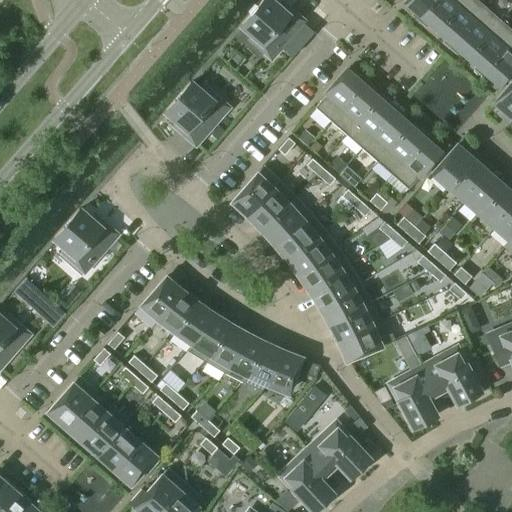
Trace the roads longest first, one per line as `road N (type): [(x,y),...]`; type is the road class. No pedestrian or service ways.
road 1 (residential): [(192,192),(254,250),(299,322),(238,299),(150,235)]
road 2 (residential): [(192,192),(357,0)]
road 3 (residential): [(0,406),(150,235)]
road 4 (residential): [(511,397),(450,426),(340,511)]
road 5 (tertiary): [(0,183),(127,40)]
road 6 (residential): [(150,235),(113,184),(125,166),(165,165),(192,192)]
road 7 (tertiary): [(86,4),(0,102)]
